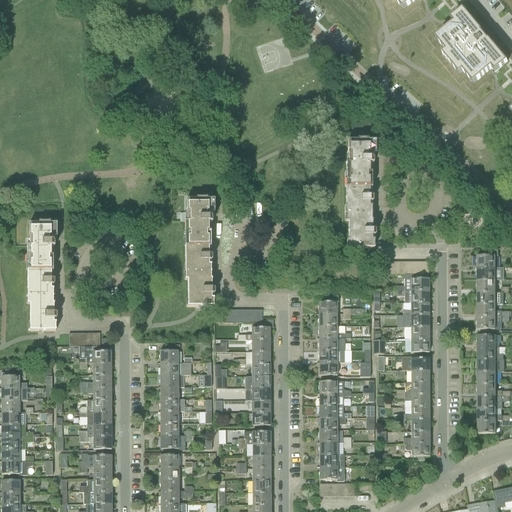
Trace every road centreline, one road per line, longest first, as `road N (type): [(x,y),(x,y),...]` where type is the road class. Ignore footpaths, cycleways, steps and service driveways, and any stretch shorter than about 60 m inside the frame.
road 1 (residential): [(282,511),(282,298),(231,298),(228,274),(239,248)]
road 2 (residential): [(511,211),(284,0)]
road 3 (residential): [(123,511),(121,330),(119,321),(70,322),(70,299),(87,274)]
road 4 (residential): [(443,484),(441,248),(428,218)]
road 5 (residential): [(428,218),(434,192),(414,176),(399,187),(396,205),(403,219),(419,221)]
